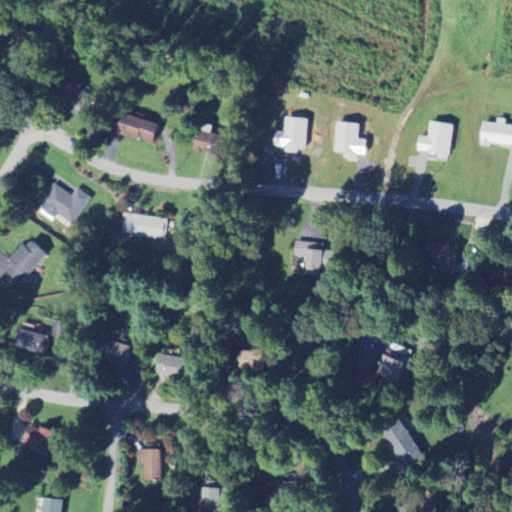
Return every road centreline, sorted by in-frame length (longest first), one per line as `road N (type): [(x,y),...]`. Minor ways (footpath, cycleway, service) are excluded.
road 1 (residential): [(0,112),(66,149),(155,183),(511,218)]
road 2 (residential): [(347,511),(333,461),(293,425),(66,401),(0,382)]
